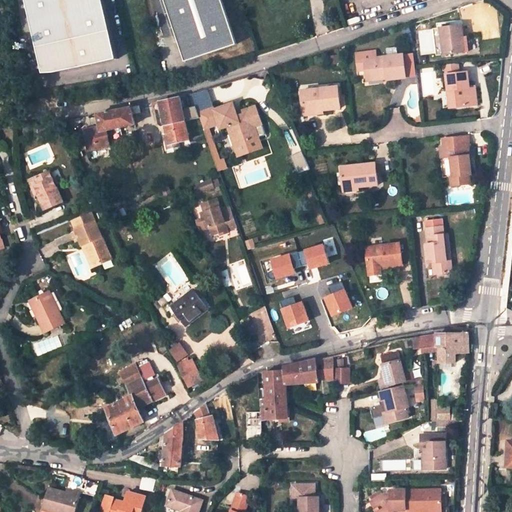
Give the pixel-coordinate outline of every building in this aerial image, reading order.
[(104,0),(27,0),(44,72),(56,71),(117,57),(104,0)] [(168,0),(189,61),(245,44),(229,0),(168,0)] [(470,52),(469,38),(466,38),(465,25),(442,27),(445,54),(470,52)] [(406,78),(403,54),(376,57),(375,51),(355,53),(357,70),(365,69),(366,77),(387,74),(387,79),(387,81),(406,78)] [(445,65),(446,75),(459,73),(457,64),(445,65)] [(459,73),(446,75),(450,107),(471,105),(467,72),(459,73)] [(338,87),(302,91),(304,109),(323,108),(323,110),(340,109),(338,87)] [(167,135),(169,143),(181,141),(189,139),(180,97),(160,101),(167,135)] [(198,113),(203,130),(218,125),(220,130),(227,127),(230,135),(235,133),(239,144),(258,138),(255,127),(261,125),(255,107),(243,111),(244,114),(237,116),(232,103),(214,110),(213,108),(198,113)] [(106,130),(135,124),(133,115),(141,113),(139,105),(98,113),(101,125),(84,129),(87,149),(109,146),(106,130)] [(323,108),(304,109),(305,116),(323,114),(323,110),(323,108)] [(230,135),(234,146),(239,144),(235,133),(230,135)] [(468,136),(442,139),(443,146),(439,147),(440,158),(451,157),(453,176),(450,177),(451,186),(470,183),(469,175),(471,175),(468,146),(469,146),(468,136)] [(169,143),(170,149),(182,147),(181,141),(169,143)] [(301,151),(291,155),(298,173),(308,169),(301,151)] [(375,163),(341,167),(343,185),(358,184),(358,187),(378,185),(375,163)] [(50,172),(33,179),(38,193),(45,210),(63,202),(50,172)] [(216,177),(210,179),(213,186),(219,184),(216,177)] [(38,193),(33,179),(28,181),(35,195),(38,193)] [(210,179),(197,186),(200,192),(213,186),(210,179)] [(238,228),(232,213),(223,216),(217,200),(202,205),(205,214),(201,215),(204,223),(208,221),(211,229),(213,237),(220,234),(229,232),(238,228)] [(76,230),(75,230),(82,246),(86,244),(96,265),(111,259),(92,214),(72,222),(76,230)] [(442,226),(427,228),(429,244),(426,244),(429,263),(434,262),(435,274),(452,272),(451,260),(446,261),(443,235),(442,226)] [(400,242),(365,247),(367,265),(385,262),(386,266),(402,264),(400,242)] [(86,244),(82,246),(91,267),(96,265),(86,244)] [(298,253),(304,266),(311,263),(312,269),(330,263),(325,245),(298,253)] [(298,253),(273,260),(278,278),(296,272),(295,268),(302,266),(298,253)] [(342,283),(329,287),(333,296),(327,299),(333,315),(353,308),(342,283)] [(167,302),(162,307),(169,317),(175,313),(186,327),(208,309),(200,299),(205,296),(198,287),(193,290),(170,306),(167,302)] [(50,292),(34,299),(42,316),(38,317),(45,332),(65,323),(50,292)] [(293,297),(281,301),(290,328),(309,321),(303,302),(296,305),(293,297)] [(42,316),(34,299),(30,301),(38,317),(42,316)] [(248,321),(240,325),(246,337),(254,332),(248,321)] [(416,348),(423,348),(437,346),(439,345),(440,363),(456,363),(456,353),(470,353),(469,333),(441,333),(415,337),(416,348)] [(168,348),(175,361),(187,355),(181,342),(168,348)] [(323,362),(323,368),(333,368),(333,356),(317,360),(317,363),(323,362)] [(192,359),(179,366),(189,386),(202,379),(192,359)] [(287,385),(319,383),(316,360),(285,367),(285,370),(265,372),(269,420),(285,418),(283,386),(287,385)] [(380,391),(397,387),(397,384),(406,381),(401,360),(382,365),(384,373),(386,378),(381,379),(377,380),(380,391)] [(137,368),(141,379),(153,373),(148,363),(137,368)] [(135,364),(120,371),(122,375),(137,368),(135,364)] [(118,434),(144,422),(138,408),(166,394),(158,378),(144,385),(141,379),(137,368),(122,375),(132,395),(113,405),(107,408),(118,434)] [(324,377),(329,379),(334,379),(333,368),(323,368),(317,368),(318,377),(324,377)] [(334,368),(334,382),(350,382),(349,368),(334,368)] [(427,400),(426,385),(418,386),(419,401),(427,400)] [(407,408),(404,396),(402,397),(400,386),(397,387),(380,391),(378,392),(380,402),(384,401),(385,406),(375,408),(378,418),(382,416),(384,424),(406,419),(403,409),(407,408)] [(198,419),(201,439),(218,440),(211,416),(206,403),(195,412),(198,419)] [(450,422),(450,406),(437,407),(438,422),(439,422),(450,422)] [(261,412),(247,412),(248,440),(262,439),(261,412)] [(218,440),(221,441),(214,415),(211,416),(218,440)] [(183,438),(183,422),(168,432),(165,466),(168,466),(179,467),(181,467),(183,438)] [(425,450),(426,470),(449,468),(447,433),(421,434),(422,450),(425,450)] [(146,480),(143,479),(141,487),(153,491),(156,481),(146,479),(146,480)] [(67,493),(49,488),(43,509),(53,511),(75,511),(79,497),(67,493)] [(418,511),(429,511),(443,511),(443,493),(443,488),(406,489),(407,510),(406,511),(418,511)] [(198,511),(203,500),(172,489),(167,504),(182,510),(181,511),(198,511)] [(407,510),(406,489),(392,490),(392,494),(386,494),(385,495),(374,502),(373,502),(378,509),(380,508),(382,511),(392,511),(392,510),(407,510)] [(372,497),(374,502),(385,495),(383,490),(372,497)] [(141,511),(146,498),(128,493),(125,503),(113,500),(113,497),(106,496),(101,511),(141,511)] [(238,493),(229,511),(244,511),(251,498),(238,493)] [(319,511),(319,508),(319,498),(299,499),(299,511),(319,511)]
